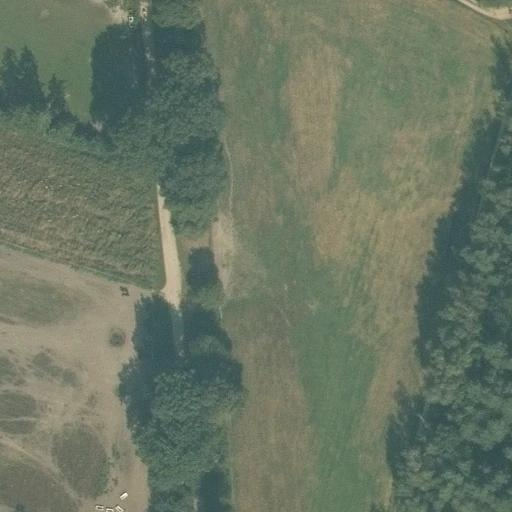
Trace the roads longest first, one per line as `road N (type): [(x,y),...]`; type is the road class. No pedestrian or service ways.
road 1 (track): [(195,511),(147,0)]
road 2 (track): [(397,511),(511,82)]
